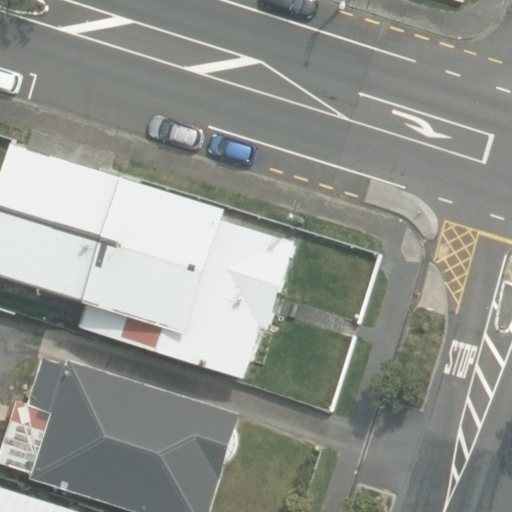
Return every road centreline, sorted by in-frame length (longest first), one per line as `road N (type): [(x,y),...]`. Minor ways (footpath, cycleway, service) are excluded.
road 1 (residential): [(511,154),(22,0)]
road 2 (residential): [(444,511),(511,304)]
